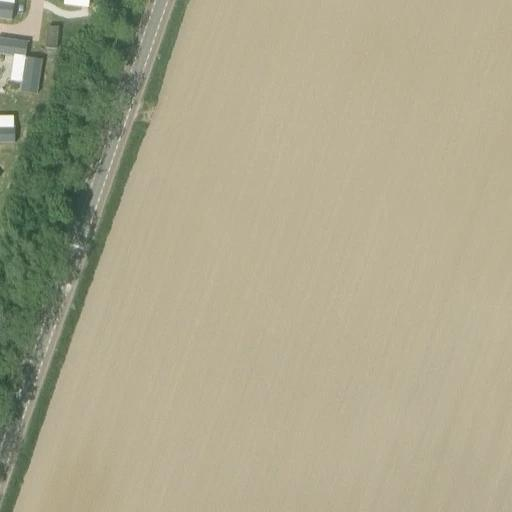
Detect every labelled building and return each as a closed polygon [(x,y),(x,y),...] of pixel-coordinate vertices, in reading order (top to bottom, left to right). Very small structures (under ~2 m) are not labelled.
[(2,49),(0,62),(0,67),(8,68),(10,50),(2,49)] [(56,64),(57,52),(44,51),(43,64),(56,64)] [(23,66),(23,80),(38,80),(38,66),(23,66)] [(21,82),(19,96),(34,97),(36,84),(21,82)] [(0,144),(0,168),(5,170),(13,149),(0,144)]
